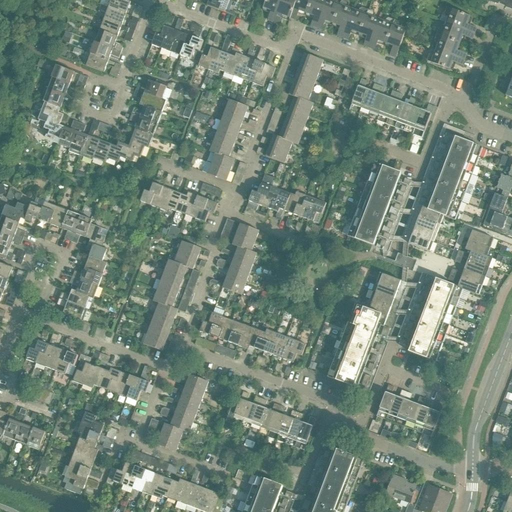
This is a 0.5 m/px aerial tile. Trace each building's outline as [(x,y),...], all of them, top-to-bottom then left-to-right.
[(126,14),(131,2),(124,0),(111,0),(109,7),(126,14)] [(225,13),(229,1),(227,0),(208,0),(209,0),(207,6),(225,13)] [(273,22),(281,0),(266,0),(263,8),(269,10),(271,9),(272,11),(271,11),(268,20),(273,22)] [(290,18),(296,0),(281,0),(273,22),(279,24),(282,16),(282,14),(283,13),(285,16),(290,18)] [(307,14),(311,0),(296,0),(290,18),(296,20),(299,11),(298,10),(300,9),(301,12),(307,14)] [(316,28),(326,0),(311,0),(307,14),(312,16),(314,14),(315,16),(314,17),(311,26),(316,28)] [(333,24),(342,0),(340,0),(332,0),(332,2),(326,0),(316,28),(322,30),(325,21),(325,20),(327,19),(328,22),(333,24)] [(342,38),(353,10),(348,8),(349,5),(348,3),(342,0),(333,24),(338,26),(341,24),(342,26),(340,27),(337,36),(342,38)] [(511,0),(489,0),(490,1),(499,4),(499,2),(506,4),(505,6),(511,8),(511,0)] [(122,26),(126,14),(109,7),(104,19),(122,26)] [(359,34),(368,10),(362,8),(360,9),(358,12),(353,10),(342,38),(348,40),(352,31),(351,30),(353,29),(354,32),(359,34)] [(468,22),(470,17),(447,8),(444,14),(442,15),(440,21),(446,23),(474,34),(476,28),(467,25),(466,25),(465,23),(468,22)] [(369,48),(379,20),(374,18),(375,15),(374,13),(368,10),(359,34),(364,36),(367,34),(368,36),(367,37),(363,46),(369,48)] [(385,44),(394,20),(388,18),(386,19),(385,22),(379,20),(369,48),(375,50),(378,41),(377,40),(379,39),(380,42),(385,44)] [(122,26),(104,19),(100,31),(117,38),(120,32),(123,31),(131,34),(134,33),(135,31),(122,26)] [(396,58),(406,30),(400,28),(401,25),(400,23),(394,20),(385,44),(391,46),(394,44),(394,46),(393,47),(390,55),(396,58)] [(474,34),(446,23),(444,29),(441,28),(439,29),(436,35),(460,44),(462,38),(461,35),(463,35),(463,36),(472,39),(474,34)] [(171,40),(174,30),(164,27),(161,36),(156,34),(152,45),(162,49),(166,38),(171,40)] [(180,44),(184,34),(174,30),(171,40),(166,38),(162,49),(171,53),(175,42),(180,44)] [(115,43),(117,38),(100,31),(95,43),(121,53),(124,46),(115,43)] [(190,47),(193,38),(184,34),(180,44),(175,42),(171,53),(181,56),(185,45),(190,47)] [(231,56),(230,55),(226,54),(233,37),(227,35),(226,39),(221,52),(218,62),(212,60),(208,71),(218,74),(220,71),(224,73),(231,56)] [(458,49),(460,44),(436,35),(434,41),(435,44),(438,45),(436,50),(464,60),(466,54),(457,51),(456,52),(455,50),(458,49)] [(191,60),(195,50),(200,52),(204,42),(193,38),(190,47),(185,45),(181,56),(191,60)] [(119,59),(121,53),(95,43),(91,41),(86,52),(91,54),(109,61),(111,56),(119,59)] [(221,52),(211,48),(208,57),(203,55),(198,67),(208,71),(212,60),(218,62),(221,52)] [(243,67),(246,58),(238,54),(239,51),(233,48),(230,55),(231,56),(224,73),(234,76),(238,65),(243,67)] [(464,60),(436,50),(434,55),(431,54),(429,55),(426,61),(450,70),(452,65),(451,62),(452,61),(453,62),(462,66),(464,60)] [(319,72),(323,61),(305,54),(301,65),(319,72)] [(104,73),(109,61),(91,55),(86,66),(104,73)] [(252,71),(256,61),(246,58),(243,67),(238,65),(234,76),(243,80),(247,69),(252,71)] [(262,75),(265,65),(256,61),(252,71),(247,69),(243,80),(253,83),(257,73),(262,75)] [(272,79),(276,69),(265,65),(262,75),(257,73),(253,83),(263,87),(267,77),(272,79)] [(316,81),(319,72),(301,65),(297,74),(316,81)] [(70,85),(74,73),(57,66),(52,78),(70,85)] [(312,92),(316,81),(297,74),(293,85),(312,92)] [(68,90),(70,85),(52,78),(48,90),(74,100),(76,93),(68,90)] [(360,112),(368,90),(364,89),(367,81),(361,79),(351,108),(360,112)] [(168,102),(172,91),(166,89),(167,88),(149,81),(147,87),(138,84),(136,90),(162,100),(166,101),(168,102)] [(369,115),(380,86),(375,84),(372,92),(368,90),(360,112),(369,115)] [(308,102),(312,92),(293,85),(289,96),(295,98),(295,97),(308,102)] [(378,118),(386,97),(382,96),(385,88),(380,86),(369,115),(378,118)] [(71,106),(74,100),(48,90),(43,102),(45,103),(61,108),(63,103),(71,106)] [(162,100),(136,90),(134,96),(142,99),(140,105),(162,113),(166,101),(162,100)] [(387,122),(398,93),(392,91),(390,99),(386,97),(378,118),(387,122)] [(287,102),(289,96),(282,93),(279,101),(281,99),(287,102)] [(398,93),(387,122),(396,125),(404,104),(400,103),(403,95),(398,93)] [(310,115),(314,104),(308,102),(295,97),(295,98),(291,108),(310,115)] [(405,129),(416,100),(410,98),(408,105),(404,104),(396,125),(405,129)] [(244,118),(248,107),(229,100),(225,111),(244,118)] [(414,132),(422,111),(418,109),(421,102),(416,100),(405,129),(414,132)] [(61,108),(45,103),(39,121),(46,124),(46,123),(52,125),(55,118),(61,121),(64,115),(59,113),(59,112),(61,108)] [(283,112),(285,106),(278,103),(275,111),(277,110),(283,112)] [(158,125),(162,113),(140,105),(144,107),(142,112),(134,108),(132,112),(131,115),(158,125)] [(423,136),(429,121),(433,122),(438,108),(428,105),(426,112),(422,111),(414,132),(423,136)] [(306,125),(310,115),(291,108),(287,118),(306,125)] [(240,128),(244,118),(225,111),(222,121),(240,128)] [(279,122),(281,116),(274,113),(271,121),(273,120),(279,122)] [(153,136),(158,125),(131,115),(129,121),(138,124),(135,130),(153,136)] [(58,145),(65,127),(60,125),(61,121),(55,118),(52,125),(46,123),(46,124),(44,129),(50,131),(48,136),(47,135),(45,138),(58,145)] [(302,135),(306,125),(287,118),(283,128),(302,135)] [(37,130),(38,126),(37,126),(38,122),(32,120),(27,133),(35,136),(38,131),(37,130)] [(70,150),(80,123),(73,121),(70,129),(65,127),(58,145),(70,150)] [(237,138),(240,128),(222,121),(218,131),(237,138)] [(81,156),(88,136),(83,134),(86,126),(80,123),(70,150),(69,152),(81,156)] [(275,132),(278,126),(270,123),(267,131),(270,130),(275,132)] [(298,146),(302,135),(283,128),(279,138),(293,143),(292,143),(298,146)] [(149,148),(153,136),(135,130),(131,141),(149,148)] [(233,148),(237,138),(218,131),(214,141),(233,148)] [(93,158),(100,141),(88,136),(81,156),(93,161),(94,159),(93,158)] [(289,153),(292,143),(293,143),(279,138),(274,136),(270,146),(289,153)] [(455,221),(482,148),(456,138),(429,210),(426,208),(426,209),(444,216),(455,221)] [(105,163),(112,145),(100,141),(93,158),(94,159),(105,163)] [(140,158),(144,147),(149,148),(131,141),(129,146),(125,145),(122,152),(129,154),(126,160),(132,162),(135,156),(140,158)] [(229,158),(233,148),(214,141),(210,152),(234,161),(235,160),(229,158)] [(122,152),(125,145),(119,143),(117,147),(112,145),(105,163),(106,163),(107,159),(119,163),(121,158),(126,160),(129,154),(122,152)] [(285,164),(289,153),(270,146),(266,157),(285,164)] [(231,171),(234,161),(210,152),(215,154),(212,164),(231,171)] [(193,157),(187,155),(185,161),(191,163),(193,157)] [(374,246),(393,197),(402,174),(399,173),(375,163),(347,236),(374,246)] [(227,182),(231,171),(212,164),(208,175),(227,182)] [(239,167),(236,173),(244,176),(247,168),(244,169),(239,167)] [(501,197),(507,199),(511,187),(511,167),(511,168),(508,178),(502,176),(497,188),(503,191),(501,196),(501,197)] [(235,177),(232,183),(240,186),(243,178),(240,179),(235,177)] [(268,198),(272,187),(273,182),(263,179),(258,194),(253,192),(249,202),(247,208),(253,210),(257,211),(259,206),(263,196),(268,198)] [(160,197),(164,187),(153,184),(150,193),(145,191),(141,202),(151,206),(155,195),(160,197)] [(204,193),(210,195),(213,187),(206,185),(207,187),(204,193)] [(170,200),(173,191),(164,187),(160,197),(155,195),(151,206),(160,210),(165,198),(170,200)] [(195,207),(198,197),(190,193),(191,190),(185,187),(182,195),(183,195),(176,212),(186,215),(190,205),(195,207)] [(277,202),(281,191),(272,187),(268,198),(263,196),(259,206),(269,209),(272,200),(277,202)] [(214,196),(220,199),(223,191),(215,188),(216,191),(214,196)] [(183,195),(182,195),(173,191),(170,200),(165,198),(160,210),(170,213),(172,210),(176,212),(183,195)] [(284,211),(291,194),(281,191),(277,202),(272,200),(269,209),(277,213),(276,216),(282,219),(285,212),(284,211)] [(303,208),(307,197),(297,193),(295,196),(291,194),(284,211),(285,212),(294,215),(297,206),(303,208)] [(511,221),(507,220),(508,218),(501,215),(507,199),(501,197),(501,196),(495,194),(483,225),(502,232),(503,230),(506,232),(506,234),(511,236),(511,221)] [(204,210),(208,200),(198,197),(195,207),(190,205),(186,215),(195,219),(199,208),(204,210)] [(312,211),(316,200),(307,197),(303,208),(297,206),(294,215),(303,219),(307,209),(312,211)] [(214,214),(218,204),(208,200),(204,210),(199,208),(195,219),(205,223),(209,213),(214,214)] [(303,219),(319,224),(326,204),(316,200),(312,211),(307,209),(303,219)] [(39,220),(44,207),(43,207),(32,202),(30,208),(24,206),(22,212),(28,214),(25,220),(32,223),(33,218),(39,220)] [(50,225),(57,207),(45,202),(43,207),(44,207),(39,220),(50,225)] [(22,212),(24,206),(18,203),(16,209),(6,206),(2,217),(6,219),(19,224),(21,219),(25,220),(28,214),(22,212)] [(62,229),(69,212),(57,207),(50,225),(62,229)] [(441,225),(444,216),(426,209),(422,218),(441,225)] [(70,242),(80,216),(69,212),(62,229),(68,231),(64,240),(70,242)] [(90,224),(91,225),(93,220),(80,216),(70,242),(77,244),(80,236),(85,238),(90,224)] [(17,230),(19,224),(6,219),(2,217),(0,221),(0,230),(23,239),(26,233),(17,230)] [(437,234),(441,225),(422,218),(419,227),(437,234)] [(106,237),(101,234),(103,229),(91,225),(90,224),(85,238),(91,240),(89,244),(95,247),(98,241),(104,243),(106,237)] [(255,242),(259,231),(240,224),(236,235),(255,242)] [(317,239),(320,231),(307,226),(305,232),(306,235),(317,239)] [(434,243),(437,234),(419,227),(415,236),(434,243)] [(23,239),(0,230),(0,243),(11,247),(12,242),(21,245),(23,239)] [(490,248),(494,239),(472,231),(469,240),(490,248)] [(251,252),(255,242),(236,235),(232,246),(238,248),(238,247),(257,254),(251,252)] [(430,252),(434,243),(415,236),(412,245),(430,252)] [(487,257),(490,248),(469,240),(465,250),(471,252),(471,251),(486,257),(487,257)] [(103,262),(107,250),(102,248),(104,243),(98,241),(95,247),(89,244),(87,250),(91,252),(89,257),(103,262)] [(197,260),(201,249),(182,242),(178,253),(197,260)] [(0,257),(6,260),(11,247),(0,243),(0,257)] [(253,265),(257,254),(238,247),(238,248),(234,258),(253,265)] [(489,268),(492,259),(487,257),(486,257),(471,251),(471,252),(468,261),(489,268)] [(193,270),(197,260),(178,253),(175,262),(188,267),(187,268),(193,270)] [(103,276),(107,264),(103,262),(89,257),(85,269),(103,276)] [(249,275),(253,265),(234,258),(230,268),(249,275)] [(184,278),(187,268),(188,267),(175,262),(169,260),(165,271),(184,278)] [(485,277),(489,268),(468,261),(464,270),(485,277)] [(0,276),(8,280),(13,268),(0,263),(0,276)] [(245,285),(249,275),(230,268),(227,278),(245,285)] [(98,287),(103,276),(85,269),(83,274),(75,271),(72,277),(98,287)] [(485,277),(464,270),(461,279),(482,286),(485,277)] [(180,288),(184,278),(165,271),(161,281),(180,288)] [(395,290),(399,280),(380,273),(377,283),(395,290)] [(0,290),(4,292),(8,280),(0,276),(0,290)] [(94,299),(98,287),(72,277),(70,284),(74,285),(72,290),(76,292),(90,297),(90,298),(94,299)] [(241,295),(245,285),(227,278),(223,288),(241,295)] [(479,296),(482,286),(461,279),(458,287),(458,288),(463,290),(479,296)] [(436,362),(463,290),(458,288),(458,287),(439,280),(412,353),(436,362)] [(176,298),(180,288),(161,281),(157,291),(176,298)] [(392,299),(395,290),(377,283),(373,292),(392,299)] [(85,309),(90,298),(90,297),(76,292),(72,290),(70,296),(62,293),(59,299),(87,310),(85,309)] [(172,309),(172,308),(176,298),(157,291),(153,302),(159,304),(172,309)] [(388,308),(392,299),(373,292),(370,301),(388,308)] [(83,322),(87,310),(59,299),(57,305),(65,308),(63,314),(83,322)] [(385,317),(388,308),(370,301),(367,309),(366,310),(385,317)] [(174,321),(178,310),(172,308),(172,309),(159,304),(155,314),(174,321)] [(365,351),(369,341),(367,340),(370,332),(372,333),(375,324),(381,326),(385,317),(366,310),(367,309),(358,306),(331,379),(352,387),(355,377),(353,376),(356,368),(359,369),(362,359),(360,358),(363,350),(365,351)] [(218,328),(223,317),(213,313),(209,324),(204,322),(200,332),(210,336),(214,326),(218,328)] [(170,331),(174,321),(155,314),(151,324),(170,331)] [(228,332),(232,321),(223,317),(218,328),(214,326),(210,336),(220,339),(223,330),(228,332)] [(237,335),(242,324),(232,321),(228,332),(223,330),(220,339),(229,343),(233,334),(237,335)] [(166,341),(170,331),(151,324),(147,334),(166,341)] [(247,339),(251,328),(242,324),(237,335),(233,334),(229,343),(239,347),(242,337),(247,339)] [(273,345),(277,334),(268,330),(269,328),(263,326),(261,332),(254,349),(255,349),(264,352),(268,343),(273,345)] [(254,349),(261,332),(251,328),(247,339),(242,337),(239,347),(247,350),(246,354),(252,356),(255,349),(254,349)] [(162,352),(166,341),(147,334),(143,345),(162,352)] [(282,348),(286,337),(277,334),(273,345),(268,343),(264,352),(274,356),(277,347),(282,348)] [(292,352),(296,341),(286,337),(282,348),(277,347),(274,356),(283,359),(287,350),(292,352)] [(36,364),(40,353),(45,355),(49,345),(39,341),(36,351),(31,349),(26,360),(36,364)] [(302,356),(306,345),(296,341),(292,352),(287,350),(283,359),(293,363),(297,354),(302,356)] [(46,367),(50,357),(55,359),(59,349),(49,345),(45,355),(40,353),(36,364),(46,367)] [(65,362),(68,352),(59,349),(55,359),(50,357),(46,367),(55,371),(59,360),(65,362)] [(95,351),(92,357),(94,360),(98,361),(101,354),(100,353),(95,351)] [(65,375),(69,365),(74,366),(78,356),(68,352),(65,362),(59,360),(55,371),(65,375)] [(92,376),(96,367),(89,364),(91,359),(81,355),(79,361),(80,362),(73,382),(83,385),(87,374),(92,376)] [(117,383),(121,372),(112,369),(114,365),(108,363),(105,370),(99,388),(108,391),(112,381),(117,383)] [(105,370),(96,367),(92,376),(87,374),(83,385),(93,389),(94,386),(99,388),(105,370)] [(127,386),(130,376),(121,372),(117,383),(112,381),(108,391),(118,395),(122,384),(127,386)] [(136,390),(142,374),(140,380),(130,376),(127,386),(122,384),(118,395),(127,398),(131,388),(136,390)] [(146,394),(150,383),(146,382),(148,376),(146,375),(146,376),(142,374),(136,390),(131,388),(127,398),(138,402),(141,392),(146,394)] [(204,393),(209,382),(190,375),(186,386),(204,393)] [(387,418),(395,396),(391,395),(394,387),(389,385),(378,414),(387,418)] [(201,403),(204,393),(186,386),(182,396),(201,403)] [(32,399),(38,401),(42,390),(37,387),(32,399)] [(38,401),(44,404),(48,392),(42,390),(38,401)] [(396,421),(407,392),(402,390),(399,398),(395,396),(387,418),(396,421)] [(44,404),(49,406),(54,394),(48,392),(44,404)] [(242,424),(250,403),(246,402),(249,394),(243,392),(238,405),(233,403),(232,406),(230,405),(224,421),(226,422),(225,426),(230,428),(233,421),(242,424)] [(405,424),(413,403),(410,402),(412,394),(407,392),(396,421),(405,424)] [(197,413),(201,403),(182,396),(178,406),(197,413)] [(251,428),(262,399),(256,397),(254,404),(250,403),(242,424),(251,428)] [(414,428),(425,399),(420,397),(417,405),(413,403),(405,424),(414,428)] [(260,431),(268,410),(264,408),(267,401),(262,399),(251,428),(260,431)] [(423,431),(431,410),(428,409),(430,401),(425,399),(414,428),(423,431)] [(269,434),(280,406),(274,404),(271,411),(268,410),(260,431),(269,434)] [(433,435),(443,406),(438,404),(435,411),(431,410),(423,431),(433,435)] [(193,423),(197,413),(178,406),(174,416),(193,423)] [(278,438),(286,417),(282,415),(285,408),(280,406),(269,434),(278,438)] [(3,437),(8,424),(8,423),(3,422),(6,413),(0,410),(0,440),(2,441),(4,437),(3,437)] [(287,441),(298,412),(292,411),(290,418),(286,417),(278,438),(287,441)] [(296,445),(304,423),(300,422),(303,415),(298,412),(287,441),(296,445)] [(95,422),(97,417),(86,413),(82,422),(93,427),(91,432),(101,435),(104,425),(95,422)] [(189,433),(193,423),(174,416),(171,426),(189,433)] [(305,448),(316,419),(309,417),(306,424),(304,423),(296,445),(305,448)] [(15,442),(22,424),(10,419),(8,423),(8,424),(3,437),(4,437),(15,442)] [(152,420),(149,427),(151,426),(157,429),(159,423),(152,420)] [(114,440),(101,435),(91,432),(93,427),(82,422),(78,433),(82,434),(80,438),(97,445),(98,441),(106,444),(107,443),(110,444),(113,442),(114,440)] [(27,446),(34,428),(22,424),(15,442),(27,446)] [(180,442),(184,432),(189,434),(189,433),(171,426),(165,424),(161,435),(180,442)] [(39,451),(46,433),(34,428),(27,446),(39,451)] [(148,430),(145,438),(147,436),(153,439),(155,433),(148,430)] [(176,452),(180,442),(161,435),(157,445),(176,452)] [(104,447),(97,445),(80,438),(76,448),(87,452),(86,457),(95,461),(96,457),(100,458),(104,447)] [(86,457),(87,452),(76,448),(73,458),(84,462),(82,467),(91,470),(95,461),(86,457)] [(341,511),(361,459),(337,450),(314,511),(341,511)] [(141,453),(133,451),(135,453),(133,459),(138,461),(141,453)] [(150,457),(143,454),(144,457),(142,463),(148,465),(150,457)] [(82,467),(84,462),(73,458),(69,467),(80,471),(79,476),(88,480),(89,476),(100,480),(103,474),(91,470),(82,467)] [(160,461),(153,458),(154,460),(152,466),(157,468),(160,461)] [(169,464),(162,462),(163,464),(161,470),(167,472),(169,464)] [(133,476),(136,467),(126,463),(123,472),(112,468),(106,484),(112,486),(114,482),(123,485),(128,474),(133,476)] [(179,468),(172,465),(173,468),(171,473),(176,475),(177,474),(179,468)] [(99,484),(88,480),(79,476),(80,471),(69,467),(63,482),(67,484),(64,489),(81,496),(83,490),(84,490),(86,485),(97,489),(99,484)] [(142,479),(146,470),(136,467),(133,476),(128,474),(123,485),(133,489),(137,478),(142,479)] [(151,483),(155,474),(146,470),(142,479),(137,478),(133,489),(142,492),(147,481),(151,483)] [(160,486),(164,477),(155,474),(151,483),(147,481),(142,492),(152,496),(156,485),(160,486)] [(186,493),(190,483),(181,480),(183,476),(177,474),(176,475),(174,481),(168,498),(177,502),(182,491),(186,493)] [(273,511),(283,486),(256,476),(242,511),(273,511)] [(411,503),(417,488),(401,482),(402,479),(393,476),(386,494),(411,503)] [(168,498),(174,481),(164,477),(160,486),(156,485),(152,496),(162,500),(163,497),(168,498)] [(196,497),(200,487),(190,483),(186,493),(182,491),(177,502),(187,506),(191,495),(196,497)] [(206,501),(210,491),(200,487),(196,497),(191,495),(187,506),(197,509),(201,499),(206,501)] [(424,511),(444,511),(451,495),(429,487),(420,510),(424,511)] [(219,511),(225,497),(220,495),(210,491),(206,501),(201,499),(197,509),(204,511),(219,511)] [(511,511),(511,504),(507,503),(503,511),(511,511)]
